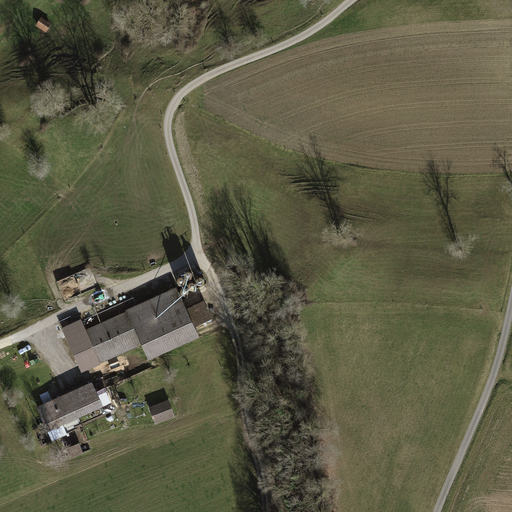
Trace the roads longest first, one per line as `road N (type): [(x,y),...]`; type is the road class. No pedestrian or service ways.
road 1 (track): [(266,511),(238,333),(198,254)]
road 2 (unclassified): [(437,511),(499,357),(511,302)]
